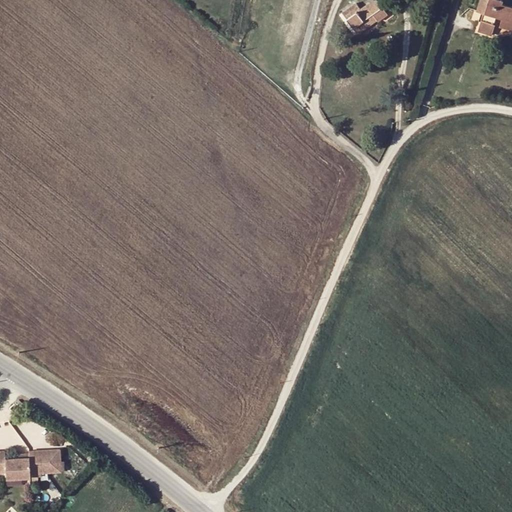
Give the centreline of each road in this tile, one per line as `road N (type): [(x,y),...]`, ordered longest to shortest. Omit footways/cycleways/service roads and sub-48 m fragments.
road 1 (residential): [(207,511),(240,473),(378,158),(417,122),(458,104),(511,114)]
road 2 (tertiary): [(0,365),(200,511)]
